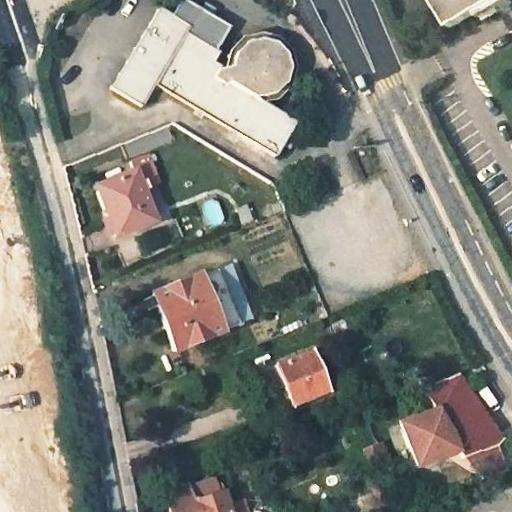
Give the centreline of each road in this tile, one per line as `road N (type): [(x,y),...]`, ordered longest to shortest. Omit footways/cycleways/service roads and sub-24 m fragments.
road 1 (unclassified): [(0,17),(69,250),(121,511)]
road 2 (tertiary): [(511,342),(384,89)]
